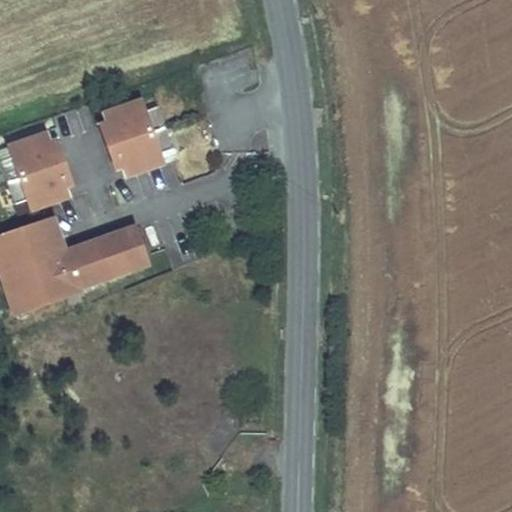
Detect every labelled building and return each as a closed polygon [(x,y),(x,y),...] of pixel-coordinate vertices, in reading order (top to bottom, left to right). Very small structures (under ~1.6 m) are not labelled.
[(142,99),(106,113),(112,130),(105,133),(116,161),(123,158),(130,176),(166,162),(162,152),(175,147),(159,104),(146,109),(142,99)] [(102,125),(105,133),(112,130),(109,122),(102,125)] [(48,135),(11,148),(15,159),(2,164),(18,206),(31,201),(35,211),(72,198),(68,188),(65,180),(72,178),(61,149),(54,152),(48,135)] [(58,141),(51,144),(54,152),(61,149),(58,141)] [(123,158),(116,161),(119,169),(126,166),(123,158)] [(72,178),(65,180),(68,188),(75,185),(72,178)] [(12,237),(15,246),(0,252),(0,269),(5,282),(16,310),(36,303),(40,312),(72,300),(70,295),(68,288),(80,284),(83,290),(131,272),(128,264),(146,257),(135,229),(114,237),(117,243),(59,265),(44,225),(12,237)] [(0,241),(0,252),(15,246),(12,237),(0,241)] [(63,237),(50,242),(59,265),(117,243),(114,237),(69,254),(63,237)] [(149,250),(144,252),(146,257),(128,264),(131,272),(154,263),(149,250)] [(68,288),(70,295),(83,290),(80,284),(68,288)] [(16,310),(19,320),(40,312),(36,303),(16,310)]
